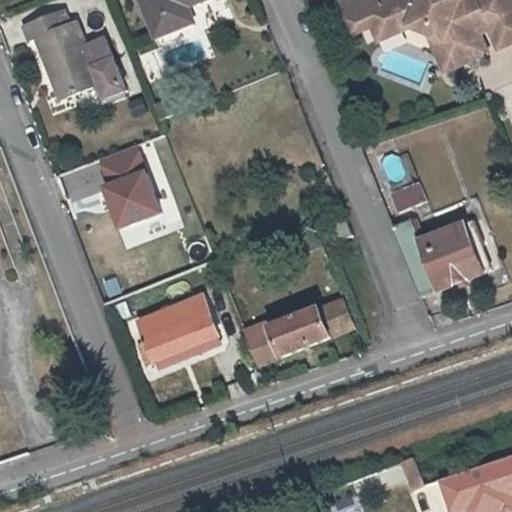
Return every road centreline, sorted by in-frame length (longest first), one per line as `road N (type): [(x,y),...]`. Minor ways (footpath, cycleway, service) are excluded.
road 1 (residential): [(0,84),(139,450)]
road 2 (residential): [(282,0),(421,357)]
road 3 (residential): [(139,450),(421,357)]
road 4 (residential): [(0,496),(139,450)]
